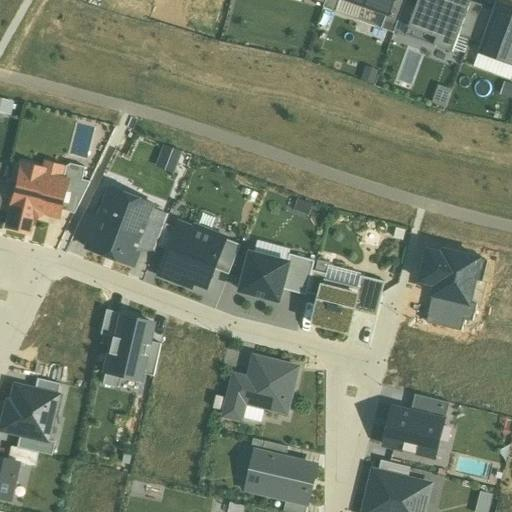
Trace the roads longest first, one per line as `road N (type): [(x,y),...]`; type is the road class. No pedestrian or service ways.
road 1 (residential): [(11,250),(216,324),(348,358)]
road 2 (residential): [(348,358),(340,511)]
